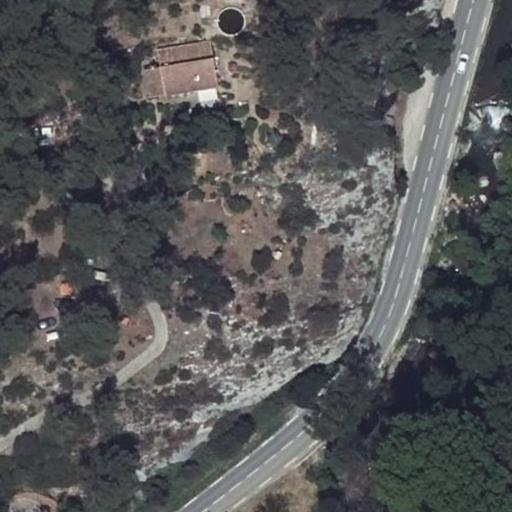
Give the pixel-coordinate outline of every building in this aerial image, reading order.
[(216,60),(162,68),(167,95),(219,87),(216,60)] [(147,69),(151,98),(167,95),(162,68),(147,69)] [(187,103),(189,119),(223,114),(221,97),(187,103)] [(75,145),(60,152),(69,170),(84,162),(75,145)] [(70,283),(60,284),(58,287),(58,291),(60,294),(61,296),(70,295),(70,283)]
